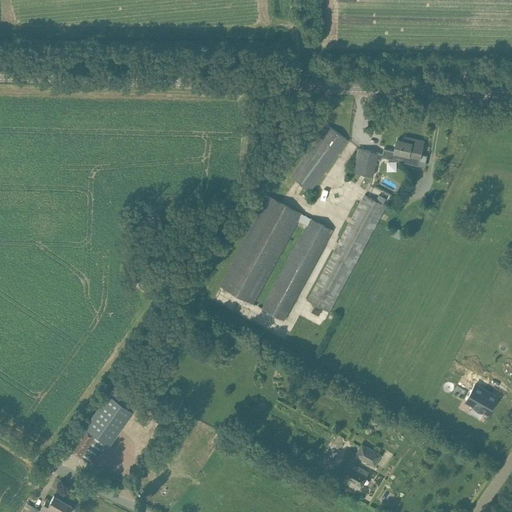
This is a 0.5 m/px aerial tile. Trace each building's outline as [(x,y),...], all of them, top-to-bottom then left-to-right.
[(292,176),(297,180),(311,190),(342,148),(348,140),(329,125),(326,129),(292,176)] [(358,148),(356,158),(353,172),(373,176),(376,158),(382,159),(382,157),(425,166),(427,155),(421,154),(424,141),(405,136),(404,141),(397,139),(394,151),(384,148),(383,153),(358,148)] [(387,206),(376,200),(365,194),(307,300),(329,312),(387,206)] [(298,221),(303,213),(269,195),(221,286),(254,304),(298,221)] [(333,230),(303,213),(298,221),(306,226),(262,308),(285,320),(333,230)] [(464,363),(454,381),(466,388),(476,370),(464,363)] [(475,384),(466,400),(475,405),(475,406),(482,411),(483,410),(489,413),(498,397),(475,384)] [(85,427),(69,448),(89,463),(104,441),(109,444),(133,411),(109,394),(107,393),(83,426),(85,427)] [(141,398),(148,402),(151,396),(144,393),(141,398)] [(148,410),(164,419),(167,413),(151,404),(148,410)] [(374,465),(380,454),(362,445),(356,455),(374,465)] [(287,449),(284,453),(290,457),(288,460),(318,476),(321,470),(310,464),(313,458),(295,448),(293,452),(287,449)] [(369,472),(360,467),(348,461),(339,477),(360,488),(369,472)] [(53,495),(49,502),(46,500),(40,511),(41,511),(68,511),(72,506),(53,495)] [(37,511),(39,509),(27,503),(21,511),(37,511)]
